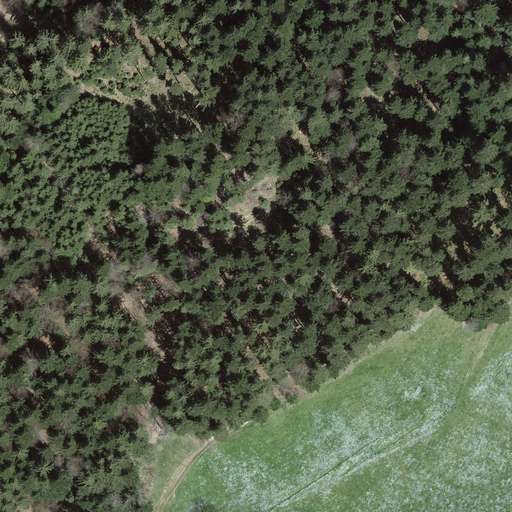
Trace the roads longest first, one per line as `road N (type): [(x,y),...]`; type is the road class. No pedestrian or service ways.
road 1 (track): [(153,511),(200,452),(318,385),(379,223),(379,99)]
road 2 (track): [(511,306),(439,423),(271,511)]
